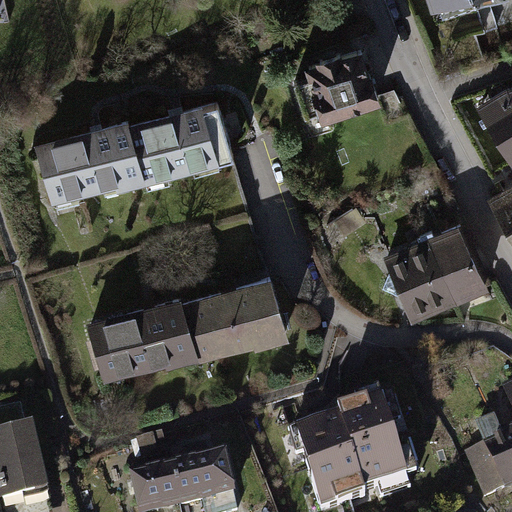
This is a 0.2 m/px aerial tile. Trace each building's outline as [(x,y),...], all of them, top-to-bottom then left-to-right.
[(354,43),(294,63),(313,121),(373,101),(354,43)] [(511,84),(503,86),(511,127),(511,84)] [(211,94),(34,141),(51,204),(228,157),(211,94)] [(511,181),(496,190),(511,219),(511,181)] [(458,224),(389,252),(415,315),(483,286),(458,224)] [(267,269),(85,319),(102,380),(284,330),(267,269)] [(511,395),(511,406),(476,421),(501,487),(511,482),(511,382),(508,384),(511,395)] [(388,394),(290,425),(307,479),(405,448),(388,394)] [(32,422),(0,427),(0,496),(44,488),(32,422)] [(210,452),(126,472),(135,511),(142,511),(220,493),(210,452)]
